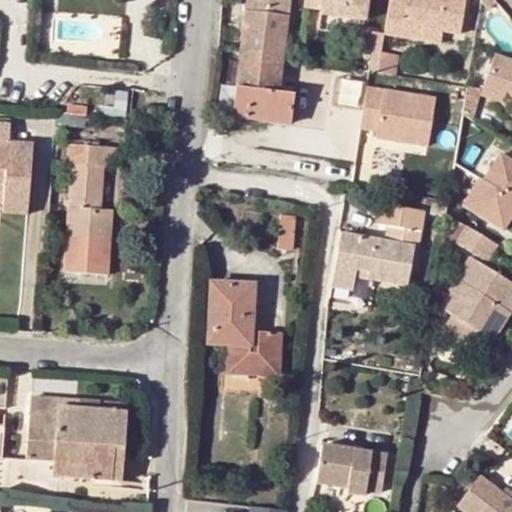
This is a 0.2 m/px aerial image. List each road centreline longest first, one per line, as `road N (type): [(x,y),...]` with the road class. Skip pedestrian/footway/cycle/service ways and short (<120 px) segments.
road 1 (residential): [(200,0),(172,370)]
road 2 (residential): [(172,370),(0,360)]
road 3 (residential): [(511,375),(429,449),(411,501)]
road 4 (residential): [(172,370),(167,511)]
